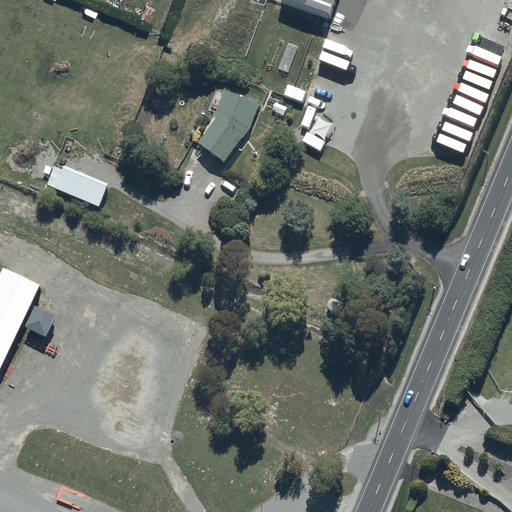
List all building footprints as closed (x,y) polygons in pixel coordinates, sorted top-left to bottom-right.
[(308,95),(289,88),(284,99),(303,107),(308,95)] [(245,103),(226,95),(214,122),(218,125),(199,150),(226,170),(247,142),(260,109),(256,107),(257,105),(246,101),(245,103)] [(65,174),(54,170),(44,193),(52,196),(54,191),(57,192),(56,194),(100,212),(109,188),(66,171),(65,174)] [(270,365),(250,356),(237,384),(257,393),(270,365)] [(342,401),(289,372),(272,404),(294,416),(281,440),(293,446),(299,434),(318,445),(342,401)]
